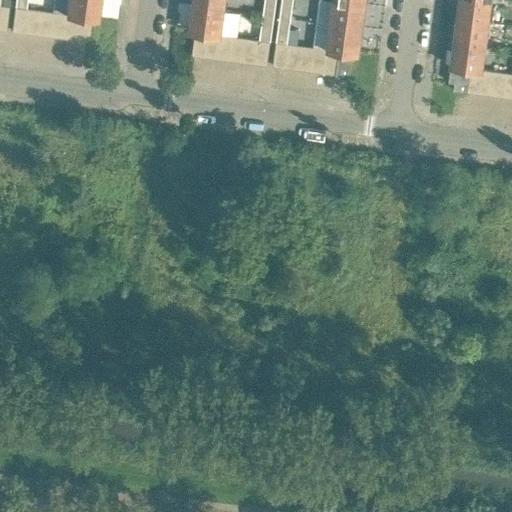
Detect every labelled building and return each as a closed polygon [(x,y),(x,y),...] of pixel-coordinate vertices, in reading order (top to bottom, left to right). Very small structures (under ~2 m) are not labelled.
[(53,0),(52,11),(53,11),(65,13),(66,13),(77,14),(92,16),(98,17),(100,0),(53,0)] [(226,9),(226,0),(193,0),(193,4),(226,9)] [(274,15),(276,0),(265,0),(263,14),(274,15)] [(291,17),(293,0),(282,0),(280,16),(291,17)] [(319,0),(316,21),(331,23),(363,27),(366,3),(343,0),(319,0)] [(489,20),(491,0),(459,0),(458,15),(489,20)] [(9,5),(0,4),(0,28),(5,29),(9,5)] [(223,33),(226,9),(193,4),(189,29),(196,29),(208,31),(221,32),(223,33)] [(24,31),(28,8),(26,7),(15,6),(12,30),(24,31)] [(37,33),(40,9),(28,8),(24,31),(37,33)] [(49,35),(53,11),(40,9),(37,33),(49,35)] [(62,36),(65,13),(53,11),(49,35),(62,36)] [(74,38),(77,14),(66,13),(65,13),(62,36),(74,38)] [(88,40),(92,16),(77,14),(74,38),(88,40)] [(271,39),(274,15),(263,14),(260,38),(271,39)] [(486,43),(489,20),(458,15),(454,39),(486,43)] [(288,42),(291,17),(280,16),(277,40),(288,42)] [(360,51),(363,27),(331,23),(328,47),(340,48),(337,72),(350,74),(353,50),(360,51)] [(205,55),(208,31),(196,29),(192,53),(205,55)] [(217,56),(221,32),(208,31),(205,55),(217,56)] [(230,58),(233,34),(223,33),(221,32),(217,56),(230,58)] [(243,60),(246,36),(233,34),(230,58),(243,60)] [(255,61),(258,37),(246,36),(243,60),(255,61)] [(268,63),(271,39),(260,38),(258,37),(255,61),(268,63)] [(483,68),(486,43),(454,39),(449,80),(455,80),(454,88),(467,90),(470,66),(483,68)] [(289,42),(288,42),(277,40),(274,64),(286,66),(289,42)] [(299,67),(302,43),(289,42),(286,66),(299,67)] [(312,69),(315,45),(302,43),(299,67),(312,69)] [(324,71),(327,47),(315,45),(312,69),(324,71)] [(340,48),(328,47),(327,47),(324,71),(337,72),(340,48)] [(480,92),(483,68),(470,66),(467,90),(480,92)] [(493,93),(496,70),(483,68),(480,92),(493,93)] [(506,95),(509,71),(496,70),(493,93),(506,95)] [(332,314),(320,401),(418,415),(427,353),(511,364),(511,206),(362,186),(345,316),(332,314)]
